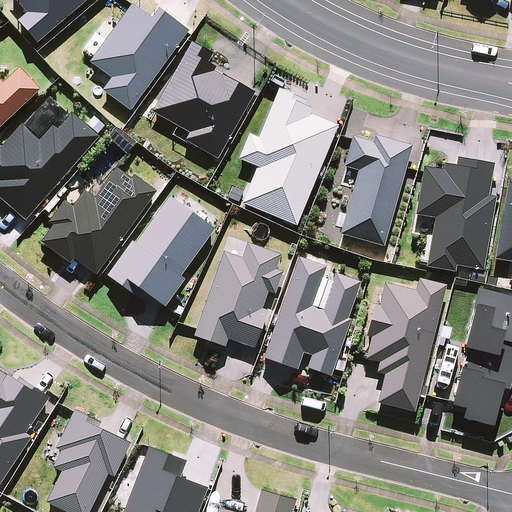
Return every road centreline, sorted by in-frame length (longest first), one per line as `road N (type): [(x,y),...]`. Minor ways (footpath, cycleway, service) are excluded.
road 1 (residential): [(0,280),(142,377),(228,414),(511,494)]
road 2 (residential): [(511,83),(374,48),(283,0)]
